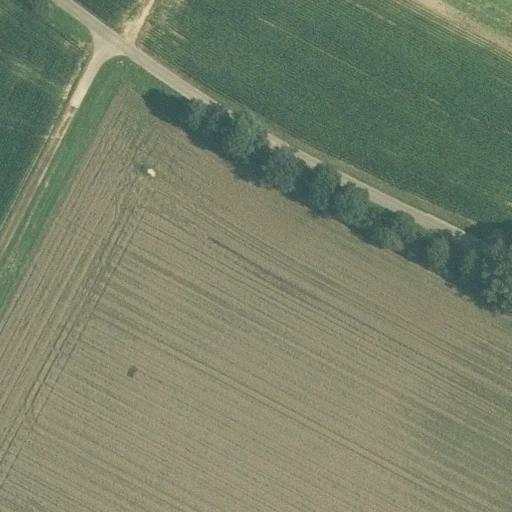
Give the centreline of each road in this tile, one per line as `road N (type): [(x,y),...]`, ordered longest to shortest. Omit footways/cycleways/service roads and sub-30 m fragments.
road 1 (track): [(511,263),(249,133),(53,0)]
road 2 (track): [(107,39),(0,247)]
